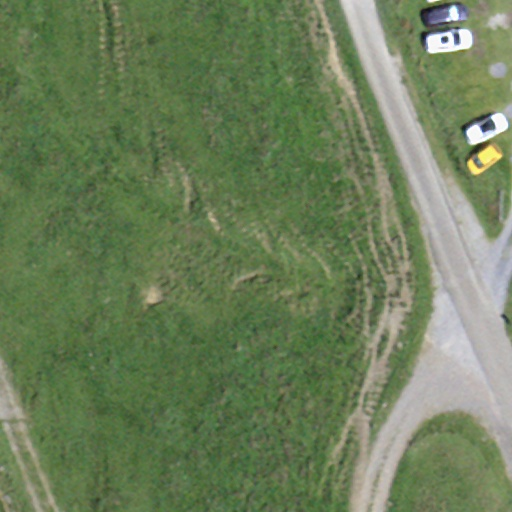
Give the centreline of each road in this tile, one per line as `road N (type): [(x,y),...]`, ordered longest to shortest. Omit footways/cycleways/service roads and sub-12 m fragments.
road 1 (unclassified): [(511,397),(480,347),(429,220),(358,0)]
road 2 (track): [(480,347),(381,448),(371,511)]
